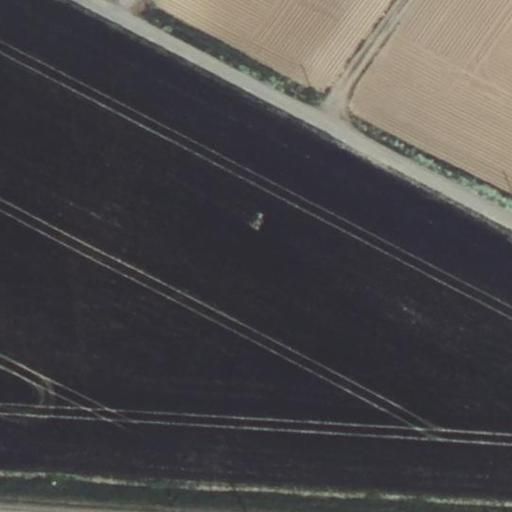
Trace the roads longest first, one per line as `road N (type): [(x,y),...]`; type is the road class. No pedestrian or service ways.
road 1 (track): [(85,0),(511,223)]
road 2 (track): [(410,0),(320,122)]
